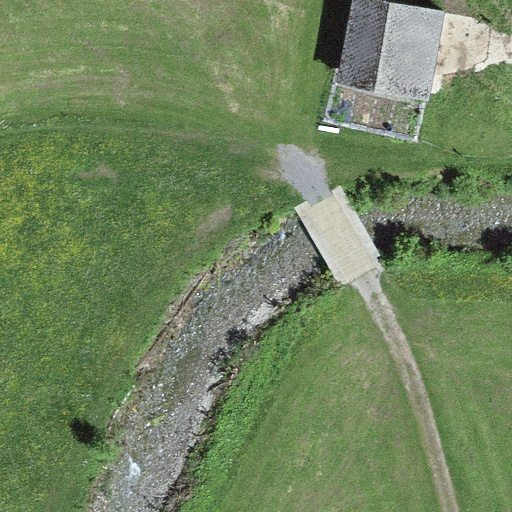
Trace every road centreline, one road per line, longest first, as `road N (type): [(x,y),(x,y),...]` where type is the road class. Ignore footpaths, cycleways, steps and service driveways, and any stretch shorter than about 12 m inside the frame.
road 1 (track): [(361,275),(416,397),(450,511)]
road 2 (track): [(361,275),(298,162)]
